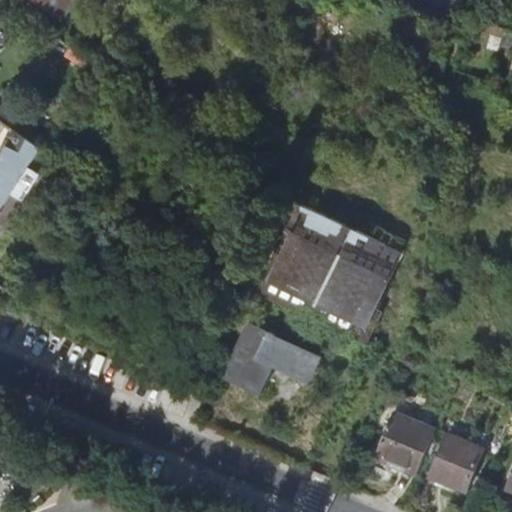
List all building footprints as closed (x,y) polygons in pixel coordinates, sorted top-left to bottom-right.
[(0,104),(0,117),(9,124),(21,132),(41,146),(47,136),(0,104)] [(0,215),(32,164),(34,161),(43,148),(41,146),(21,132),(0,164),(0,215)] [(39,203),(53,178),(44,173),(45,171),(32,164),(0,215),(0,227),(12,234),(31,203),(28,202),(29,198),(39,203)] [(299,233),(275,280),(365,327),(390,280),(299,233)] [(257,324),(231,373),(267,392),(281,365),(311,380),(322,358),(257,324)] [(314,461),(325,436),(213,391),(202,415),(314,461)] [(380,459),(420,476),(438,431),(398,414),(380,459)] [(434,475),(468,489),(484,449),(450,435),(434,475)] [(0,453),(13,458),(16,452),(0,444),(0,453)] [(466,496),(468,489),(434,475),(431,482),(466,496)]
